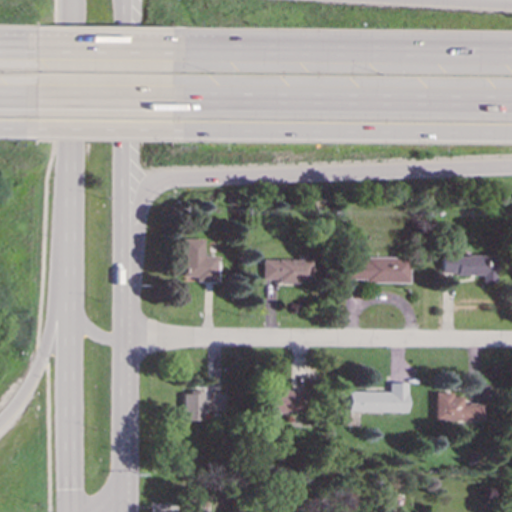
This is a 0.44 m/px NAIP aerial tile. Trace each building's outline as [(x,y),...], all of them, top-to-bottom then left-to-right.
[(214,281),(215,254),(202,254),(202,239),(181,238),(180,277),(193,277),(193,280),(214,281)] [(260,259),(260,281),(310,282),(310,254),(296,253),(296,259),(260,259)] [(493,282),(493,256),(439,255),(438,273),(481,274),(480,282),(493,282)] [(406,282),(407,257),(361,257),(361,260),(342,260),(342,281),(406,282)] [(405,383),(387,382),(387,391),(346,391),(346,411),(405,411),(405,383)] [(308,411),(307,389),(262,391),(263,413),(308,411)] [(180,392),(180,420),(200,421),(200,410),(208,410),(208,400),(200,400),(201,393),(180,392)] [(481,403),(460,403),(460,396),(450,396),(450,392),(432,392),(431,420),(480,422),(481,403)] [(201,511),(201,499),(181,498),(181,511),(201,511)]
